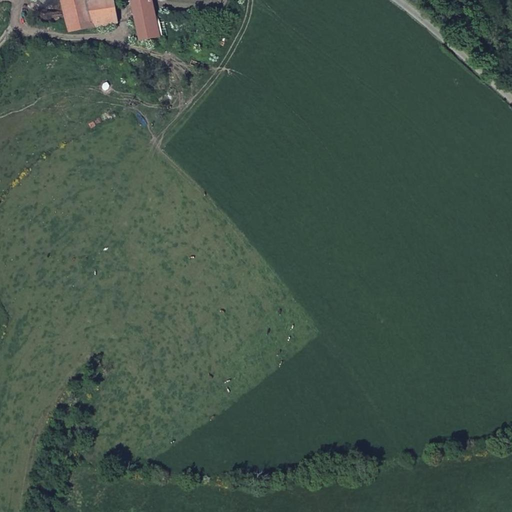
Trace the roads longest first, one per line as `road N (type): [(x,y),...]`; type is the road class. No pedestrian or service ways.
road 1 (track): [(22,0),(15,20),(29,32),(103,37),(181,63)]
road 2 (unclassified): [(396,0),(511,101)]
